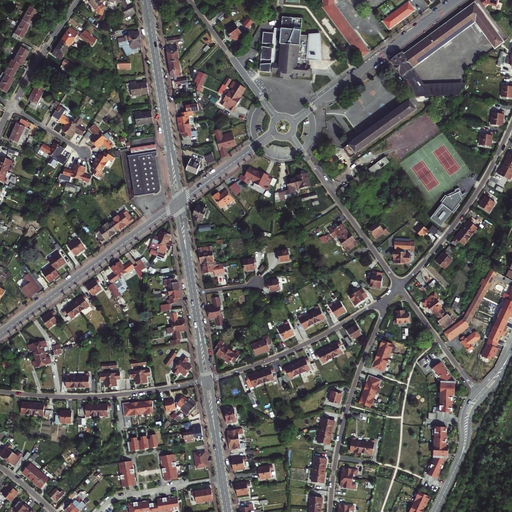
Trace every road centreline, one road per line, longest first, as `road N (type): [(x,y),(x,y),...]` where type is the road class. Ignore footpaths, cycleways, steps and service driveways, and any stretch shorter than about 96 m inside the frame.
road 1 (residential): [(178,202),(0,333)]
road 2 (residential): [(329,511),(344,417),(384,299)]
road 3 (residential): [(0,391),(100,396),(206,380)]
road 4 (tertiary): [(146,0),(178,202)]
road 5 (residential): [(292,122),(456,0)]
road 6 (residential): [(511,124),(462,214),(399,287)]
road 7 (residential): [(206,380),(292,350),(384,299)]
road 8 (residential): [(476,393),(399,287)]
road 9 (residential): [(222,479),(116,496),(99,511)]
road 10 (residential): [(265,103),(190,0)]
road 11 (residential): [(399,287),(326,185)]
road 12 (residential): [(12,106),(79,0)]
